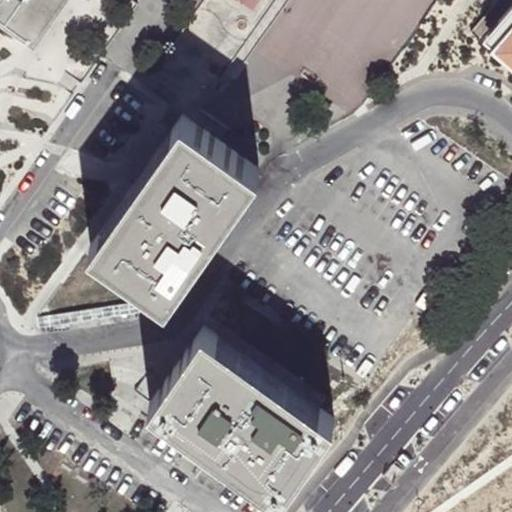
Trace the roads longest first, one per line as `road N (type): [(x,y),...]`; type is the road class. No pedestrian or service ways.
road 1 (residential): [(511,127),(480,100),(415,97),(275,176),(169,325),(0,354)]
road 2 (residential): [(511,306),(328,511)]
